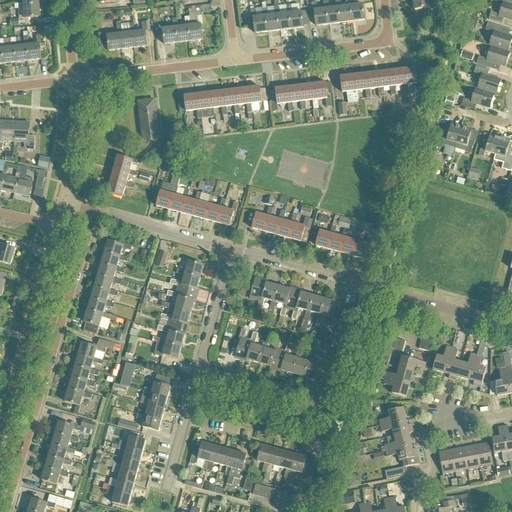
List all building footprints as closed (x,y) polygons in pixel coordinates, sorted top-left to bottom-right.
[(350,6),(348,7),(341,8),(340,0),(337,0),(335,0),(336,8),(338,8),(340,24),(352,22),(350,6)] [(352,22),(365,21),(363,5),(353,6),(352,0),(347,0),(348,7),(350,6),(352,22)] [(412,0),(414,11),(430,9),(429,0),(412,0)] [(338,8),(336,8),(329,9),(328,1),(323,2),(324,10),(327,9),(329,25),(340,24),(338,8)] [(327,9),(324,10),(317,11),(316,2),(311,3),(313,12),(314,11),(316,24),(316,25),(316,27),(329,25),(327,9)] [(267,8),(267,9),(266,3),(261,4),(263,17),(266,17),(268,33),(279,31),(278,15),(275,16),(268,17),(267,8)] [(314,11),(313,12),(311,3),(306,4),(309,26),(316,25),(316,24),(314,11)] [(511,4),(505,3),(505,4),(503,4),(499,16),(491,14),(489,20),(503,24),(504,19),(511,21),(511,4)] [(16,10),(18,9),(19,20),(25,19),(25,20),(40,18),(39,5),(24,7),(24,4),(16,5),(16,10)] [(203,26),(202,16),(202,13),(212,12),(211,5),(188,7),(189,18),(190,27),(188,27),(190,42),(203,41),(201,26),(203,26)] [(304,28),(303,24),(301,12),(292,14),(291,6),(286,6),(287,14),(289,14),(291,30),(304,28)] [(289,14),(287,14),(280,15),(279,7),(275,8),(274,8),(275,16),(278,15),(279,31),(291,30),(289,14)] [(266,17),(263,17),(256,18),(255,10),(250,11),(251,19),(253,19),(254,24),(254,27),(255,34),(268,33),(266,17)] [(186,27),(178,28),(176,28),(178,44),(190,42),(188,27),(190,27),(189,18),(185,18),(186,27)] [(466,28),(475,30),(478,21),(469,18),(466,28)] [(178,28),(178,24),(177,19),(172,20),(173,29),(163,30),(165,45),(178,44),(176,28),(178,28)] [(108,47),(109,52),(122,50),(120,35),(123,35),(121,23),(116,23),(118,35),(108,36),(107,33),(98,34),(100,48),(108,47)] [(133,33),(135,49),(147,47),(145,32),(148,32),(146,23),(142,23),(142,27),(134,28),(135,33),(133,33)] [(130,34),(123,35),(120,35),(122,50),(135,49),(133,33),(135,33),(134,28),(134,24),(129,25),(130,34)] [(508,52),(511,39),(511,37),(500,34),(501,28),(488,24),(486,31),(494,34),(490,46),(492,47),(508,52)] [(29,62),(41,60),(40,45),(42,45),(41,35),(36,36),(37,45),(29,46),(27,46),(29,62)] [(24,47),(17,48),(14,48),(16,63),(29,62),(27,46),(29,46),(28,37),(23,38),(24,47)] [(3,40),(4,49),(2,49),(4,65),(16,63),(14,48),(17,48),(17,45),(16,39),(3,40)] [(508,52),(492,47),(487,60),(479,57),(476,65),(490,69),(492,63),(505,68),(510,54),(508,53),(508,52)] [(461,58),(470,61),(472,55),(463,52),(461,58)] [(496,95),(501,81),(488,76),(489,71),(476,66),(473,74),(483,77),(479,89),(494,94),(496,95)] [(418,84),(416,69),(403,70),(405,86),(408,86),(415,85),(417,94),(422,93),(420,83),(418,84)] [(405,86),(403,70),(390,72),(392,87),(395,87),(403,86),(405,103),(410,103),(409,95),(408,86),(405,86)] [(392,87),(390,72),(378,73),(380,89),(383,89),(390,88),(391,97),(396,96),(395,87),(392,87)] [(380,89),(378,73),(365,75),(367,90),(370,90),(378,89),(379,98),(380,106),(385,105),(384,98),(383,89),(380,89)] [(367,90),(365,75),(353,76),(355,92),(357,92),(365,91),(366,100),(371,99),(370,90),(367,90)] [(355,92),(353,76),(340,78),(342,93),(346,93),(348,104),(358,103),(357,101),(358,101),(357,92),(355,92)] [(326,84),(313,85),(315,101),(317,100),(325,99),(326,108),(331,108),(330,98),(328,99),(326,84)] [(313,85),(301,87),(303,102),(305,102),(312,101),(314,110),(318,109),(317,100),(315,101),(313,85)] [(303,102),(301,87),(289,88),(290,104),(292,103),(300,102),(301,111),(306,111),(305,102),(303,102)] [(260,88),(247,89),(249,105),(251,104),(259,103),(260,112),(265,112),(264,102),(262,103),(260,88)] [(289,88),(275,90),(277,105),(288,104),(289,113),(294,112),(292,103),(290,104),(289,88)] [(247,89),(235,91),(237,106),(239,106),(246,105),(247,114),(248,114),(249,120),(252,120),(251,113),(252,113),(251,104),(249,105),(247,89)] [(494,94),(479,89),(478,90),(476,90),(472,102),(464,99),(462,106),(475,110),(477,105),(490,109),(494,96),(494,95),(494,94)] [(237,106),(235,91),(222,92),(224,108),(226,107),(234,106),(235,115),(239,115),(240,115),(239,106),(237,106)] [(224,108),(222,92),(210,94),(212,109),(214,109),(221,108),(223,117),(227,116),(226,107),(224,108)] [(212,109),(210,94),(197,95),(199,111),(201,110),(202,118),(210,117),(210,118),(215,118),(214,109),(212,109)] [(199,111),(197,95),(184,97),(186,112),(197,111),(198,120),(202,119),(202,118),(201,110),(199,111)] [(453,107),(455,101),(447,98),(445,105),(453,107)] [(138,103),(144,150),(160,148),(155,101),(148,101),(148,99),(144,100),(144,102),(138,103)] [(347,115),(345,103),(338,104),(339,116),(347,115)] [(0,126),(0,149),(2,149),(4,142),(14,143),(15,123),(0,122),(0,126)] [(15,123),(14,143),(24,143),(25,151),(35,151),(35,137),(29,137),(30,123),(15,123)] [(455,149),(461,127),(452,125),(449,135),(443,134),(441,143),(440,147),(446,148),(446,146),(455,149)] [(461,127),(455,149),(465,152),(465,153),(471,154),(474,142),(469,141),(472,130),(461,127)] [(438,133),(435,141),(441,143),(443,134),(438,133)] [(500,138),(490,135),(487,146),(481,144),(478,157),(483,159),(485,153),(495,155),(500,138)] [(500,138),(495,155),(493,161),(503,164),(502,170),(511,173),(511,170),(511,148),(509,148),(511,141),(500,138)] [(427,164),(435,167),(439,153),(430,150),(427,164)] [(132,160),(117,156),(114,169),(129,173),(130,170),(132,163),(140,165),(142,161),(133,158),(132,160)] [(40,157),(38,167),(47,170),(50,159),(40,157)] [(454,171),(456,165),(451,164),(446,182),(448,183),(451,171),(454,171)] [(18,179),(14,195),(29,198),(33,182),(33,180),(26,178),(28,169),(18,167),(17,173),(16,178),(18,179)] [(471,168),(468,176),(467,179),(477,182),(480,171),(471,168)] [(129,173),(114,169),(111,181),(126,185),(127,183),(129,175),(137,177),(138,173),(130,170),(129,173)] [(3,171),(2,176),(4,176),(1,192),(14,195),(18,179),(16,178),(7,177),(8,172),(3,171)] [(39,171),(35,188),(42,189),(44,179),(47,179),(48,173),(39,171)] [(183,171),(181,177),(188,179),(190,172),(183,171)] [(141,174),(139,180),(149,183),(151,177),(141,174)] [(163,183),(156,207),(169,211),(173,196),(175,196),(181,176),(174,174),(171,185),(163,183)] [(126,185),(111,181),(107,194),(123,198),(125,187),(134,190),(135,185),(127,183),(126,185)] [(183,198),(175,196),(173,196),(169,211),(181,214),(185,199),(187,200),(190,191),(185,190),(183,198)] [(235,198),(243,200),(245,192),(237,190),(235,198)] [(195,202),(187,200),(185,199),(181,214),(193,217),(198,202),(200,203),(202,194),(197,193),(195,202)] [(198,202),(193,217),(205,221),(209,206),(211,206),(214,197),(209,196),(207,205),(200,203),(198,202)] [(265,204),(272,207),(275,199),(267,197),(265,204)] [(209,206),(205,221),(218,224),(222,209),(224,210),(226,201),(221,199),(219,208),(211,206),(209,206)] [(231,212),(224,210),(222,209),(218,224),(230,227),(234,213),(236,213),(238,204),(233,203),(231,212)] [(269,218),(271,218),(273,210),(269,208),(266,217),(256,214),(252,229),(265,233),(269,218)] [(301,214),(311,217),(312,211),(302,208),(301,214)] [(269,218),(265,233),(277,236),(281,221),(283,222),(285,213),(281,212),(278,220),(271,218),(269,218)] [(290,224),(283,222),(281,221),(277,236),(289,239),(293,224),(295,225),(297,216),(292,215),(290,224)] [(329,250),(333,235),(335,236),(340,217),(335,216),(332,226),(330,235),(320,232),(316,247),(329,250)] [(318,222),(329,225),(330,218),(320,216),(318,222)] [(342,238),(335,236),(333,235),(329,250),(341,254),(345,239),(347,239),(352,220),(340,217),(338,227),(344,229),(342,238)] [(302,227),(295,225),(293,224),(289,239),(301,243),(305,228),(307,229),(310,220),(305,218),(302,227)] [(345,239),(341,254),(353,257),(357,242),(359,243),(361,234),(357,233),(354,241),(347,239),(345,239)] [(357,242),(353,257),(365,260),(367,251),(369,245),(371,246),(371,245),(377,247),(379,239),(373,237),(369,236),(366,245),(359,243),(357,242)] [(108,242),(104,254),(120,258),(121,256),(123,250),(131,252),(132,247),(124,245),(123,246),(108,242)] [(0,262),(10,266),(15,249),(0,245),(0,262)] [(369,251),(366,261),(372,262),(375,253),(369,251)] [(156,267),(163,269),(167,254),(160,252),(156,267)] [(120,258),(104,254),(101,265),(117,270),(118,268),(120,261),(127,263),(129,259),(121,256),(120,258)] [(201,278),(204,266),(188,262),(185,271),(177,269),(176,274),(184,276),(185,274),(201,278)] [(101,265),(98,277),(114,281),(114,279),(116,273),(124,275),(125,270),(118,268),(117,270),(101,265)] [(185,274),(184,276),(182,283),(171,280),(170,285),(178,287),(181,288),(181,286),(199,290),(198,290),(201,278),(185,274)] [(111,291),(113,284),(127,288),(128,283),(114,279),(114,281),(98,277),(94,288),(110,293),(111,291)] [(263,299),(267,284),(262,283),(263,281),(256,279),(254,283),(255,283),(250,300),(259,302),(257,310),(262,312),(265,300),(263,299)] [(278,287),(267,284),(263,299),(265,300),(271,302),(269,310),(274,311),(276,303),(274,303),(278,287)] [(181,288),(178,287),(176,294),(168,291),(166,296),(177,299),(178,297),(194,302),(195,297),(197,298),(199,290),(181,286),(181,288)] [(289,290),(278,287),(274,303),(276,303),(283,305),(280,317),(285,318),(287,310),(288,307),(286,306),(291,288),(290,288),(289,290)] [(110,293),(94,288),(91,300),(107,305),(107,302),(109,296),(117,298),(119,293),(111,291),(110,293)] [(298,290),(291,288),(286,306),(288,307),(287,310),(294,312),(292,320),(296,321),(299,310),(297,309),(302,294),(297,292),(298,290)] [(313,297),(302,294),(297,309),(299,310),(306,312),(304,320),(309,321),(311,313),(309,312),(313,297)] [(175,306),(168,304),(162,302),(161,307),(174,311),(175,309),(191,313),(194,302),(178,297),(177,299),(175,306)] [(325,300),(313,297),(309,312),(311,313),(318,315),(315,323),(320,325),(323,316),(320,316),(325,300)] [(91,300),(87,311),(103,316),(104,314),(106,307),(114,309),(115,305),(107,302),(107,305),(91,300)] [(336,303),(325,300),(320,316),(323,316),(329,318),(327,327),(335,329),(337,320),(332,318),(336,303)] [(175,309),(174,311),(172,317),(161,315),(160,319),(168,322),(171,322),(172,320),(190,325),(188,324),(191,313),(175,309)] [(103,316),(87,311),(84,323),(86,324),(83,332),(97,336),(99,328),(108,330),(112,316),(104,314),(103,316)] [(171,322),(168,322),(166,328),(158,326),(157,331),(168,334),(169,332),(185,336),(186,332),(188,333),(190,325),(172,320),(171,322)] [(240,342),(235,359),(247,362),(252,345),(250,344),(251,341),(244,339),(246,331),(242,330),(238,341),(240,342)] [(464,349),(468,332),(459,330),(455,346),(464,349)] [(318,338),(330,342),(332,334),(320,331),(318,338)] [(169,332),(168,334),(166,341),(158,339),(157,343),(165,346),(166,343),(182,348),(185,336),(169,332)] [(253,333),(251,341),(250,344),(252,345),(247,362),(248,361),(258,364),(263,349),(261,348),(254,346),(258,335),(253,333)] [(263,349),(258,364),(270,368),(275,352),(273,351),(266,349),(268,341),(264,340),(261,348),(263,349)] [(275,352),(270,368),(270,370),(281,373),(286,356),(284,355),(285,352),(278,350),(281,342),(276,340),(273,351),(275,352)] [(105,349),(120,353),(122,347),(107,342),(105,349)] [(477,355),(476,356),(482,358),(482,357),(484,349),(485,346),(480,342),(479,347),(477,355)] [(155,350),(154,355),(149,353),(146,361),(160,365),(163,355),(178,360),(182,348),(166,343),(165,346),(163,352),(155,350)] [(102,361),(106,349),(98,347),(97,349),(82,344),(78,356),(94,361),(95,359),(102,361)] [(286,356),(281,373),(282,371),(293,375),(298,359),(296,359),(289,356),(292,345),(288,344),(285,352),(284,355),(286,356)] [(309,363),(304,378),(316,382),(321,366),(312,364),(314,355),(315,356),(318,346),(313,344),(310,354),(309,354),(307,362),(309,363)] [(430,347),(420,344),(419,349),(429,352),(430,347)] [(132,356),(135,347),(129,345),(126,354),(132,356)] [(437,357),(433,371),(445,374),(452,349),(446,348),(443,359),(437,357)] [(452,349),(445,374),(450,375),(448,379),(457,382),(458,378),(457,378),(461,364),(455,362),(458,351),(452,349)] [(298,359),(293,375),(304,378),(309,363),(307,362),(300,360),(303,352),(298,351),(296,359),(298,359)] [(387,364),(389,356),(381,355),(379,362),(387,364)] [(468,365),(461,364),(457,378),(458,378),(470,381),(476,356),(471,355),(468,365)] [(94,361),(78,356),(75,368),(91,372),(91,370),(93,363),(101,366),(102,361),(95,359),(94,361)] [(424,369),(426,364),(398,356),(397,362),(401,363),(399,370),(413,374),(415,366),(424,369)] [(476,356),(470,381),(474,382),(473,386),(481,388),(486,370),(479,368),(482,358),(476,356)] [(495,360),(497,370),(504,368),(503,358),(495,360)] [(91,372),(75,368),(72,379),(87,384),(88,381),(90,375),(98,377),(99,372),(91,370),(91,372)] [(143,380),(145,371),(132,368),(129,376),(143,380)] [(510,395),(505,369),(499,370),(501,381),(494,382),(497,397),(510,395)] [(386,373),(384,379),(410,386),(413,374),(399,370),(397,376),(386,373)] [(72,379),(68,391),(84,395),(84,393),(87,386),(94,388),(96,384),(88,381),(87,384),(72,379)] [(410,386),(384,379),(383,384),(394,388),(392,394),(406,398),(410,386)] [(168,399),(171,388),(154,383),(152,390),(145,388),(143,393),(168,399)] [(112,391),(125,395),(127,389),(113,385),(112,391)] [(68,391),(65,402),(80,407),(83,397),(91,400),(92,395),(84,393),(84,395),(68,391)] [(168,399),(143,393),(142,397),(150,399),(148,406),(165,410),(168,399)] [(165,410),(148,406),(146,412),(139,410),(138,414),(162,421),(165,410)] [(406,421),(403,409),(384,413),(386,419),(379,421),(380,427),(406,421)] [(162,421),(138,414),(136,419),(144,421),(142,428),(159,432),(162,421)] [(120,425),(139,429),(140,423),(121,418),(120,425)] [(74,427),(59,423),(55,435),(71,439),(71,437),(74,430),(81,433),(83,428),(93,431),(96,424),(83,420),(81,427),(74,426),(74,427)] [(407,426),(406,421),(380,427),(382,433),(392,430),(394,437),(409,433),(409,434),(413,433),(411,425),(407,426)] [(511,435),(509,436),(508,427),(502,428),(509,462),(510,469),(511,468),(511,435)] [(499,438),(492,439),(495,454),(501,453),(503,463),(509,462),(502,428),(498,429),(499,438)] [(363,431),(364,438),(372,437),(371,429),(363,431)] [(412,446),(409,434),(409,433),(394,437),(388,438),(389,444),(384,445),(386,451),(412,446)] [(55,435),(52,446),(67,451),(68,449),(70,442),(78,444),(79,439),(71,437),(71,439),(55,435)] [(143,453),(146,441),(130,437),(128,444),(120,442),(119,446),(143,453)] [(202,443),(201,447),(195,445),(190,464),(196,466),(203,470),(207,471),(214,447),(202,443)] [(489,444),(476,446),(480,468),(493,465),(489,444)] [(52,446),(48,457),(64,462),(65,460),(67,453),(75,456),(76,451),(68,449),(67,451),(52,446)] [(143,453),(119,446),(118,451),(125,453),(124,459),(140,464),(143,453)] [(273,449),(262,446),(257,462),(264,464),(262,472),(267,473),(273,449)] [(402,461),(403,468),(385,472),(387,480),(408,476),(406,467),(417,465),(416,458),(418,458),(417,450),(413,451),(412,446),(386,451),(387,457),(398,455),(400,462),(402,461)] [(476,446),(464,449),(468,470),(480,468),(476,446)] [(225,450),(214,447),(207,471),(211,472),(213,464),(220,466),(225,450)] [(284,452),(273,449),(267,473),(271,474),(273,467),(280,468),(284,452)] [(464,449),(451,451),(455,472),(468,470),(464,449)] [(225,450),(220,466),(227,468),(225,476),(229,477),(235,453),(225,450)] [(455,472),(451,451),(439,453),(443,475),(455,472)] [(284,452),(280,468),(286,470),(284,478),(288,479),(295,455),(284,452)] [(247,456),(235,453),(229,477),(227,485),(232,486),(234,478),(240,480),(247,456)] [(306,458),(295,455),(288,479),(293,480),(295,472),(303,475),(301,480),(310,483),(315,467),(306,464),(305,467),(304,467),(306,458)] [(64,462),(48,457),(45,469),(61,474),(61,471),(63,464),(71,467),(73,462),(65,460),(64,462)] [(140,464),(124,459),(122,466),(114,464),(113,468),(137,475),(140,464)] [(137,475),(113,468),(112,472),(119,475),(118,481),(134,486),(137,475)] [(45,469),(42,481),(57,485),(60,476),(68,478),(69,474),(61,471),(61,474),(45,469)] [(245,486),(251,488),(253,480),(247,479),(245,486)] [(108,486),(107,490),(131,497),(134,486),(118,481),(116,488),(108,486)] [(213,493),(215,486),(205,483),(204,490),(213,493)] [(131,497),(107,490),(106,494),(114,496),(112,503),(128,508),(131,497)] [(360,495),(359,491),(338,495),(340,507),(355,504),(354,496),(360,495)] [(47,504),(32,500),(28,511),(29,511),(45,511),(47,507),(55,509),(56,505),(61,506),(63,499),(50,495),(47,504)] [(212,505),(220,507),(221,501),(214,499),(212,505)] [(405,511),(404,508),(397,509),(395,499),(389,500),(391,511),(405,511)] [(391,511),(389,500),(383,501),(386,511),(382,511),(391,511)] [(427,511),(449,511),(449,508),(456,507),(455,501),(443,503),(444,509),(428,511),(427,511)]
